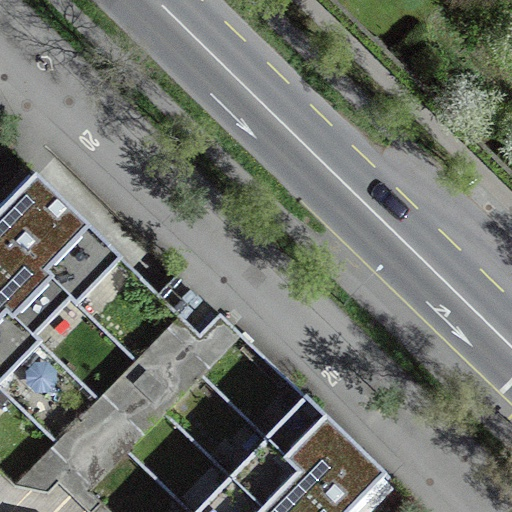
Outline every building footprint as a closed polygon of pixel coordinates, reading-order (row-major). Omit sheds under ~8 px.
[(0,229),(72,299),(78,305),(124,258),(36,173),(0,209),(0,229)] [(72,299),(0,229),(0,303),(35,338),(72,299)] [(0,385),(41,343),(35,338),(0,303),(0,385)] [(268,440),(342,511),(351,511),(384,478),(388,481),(391,478),(307,397),(266,438),(268,440)] [(266,511),(342,511),(268,440),(231,477),(266,511)] [(266,511),(231,477),(197,511),(266,511)]
